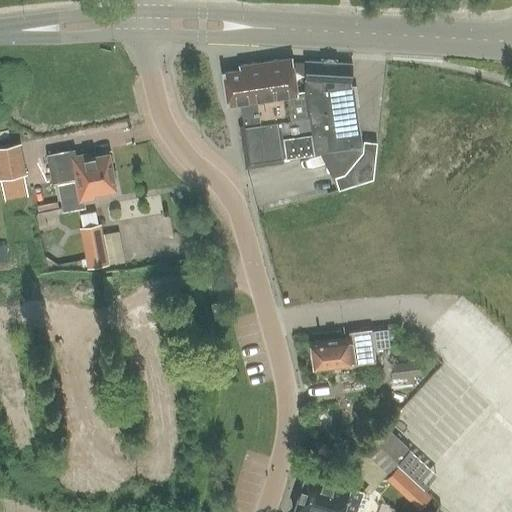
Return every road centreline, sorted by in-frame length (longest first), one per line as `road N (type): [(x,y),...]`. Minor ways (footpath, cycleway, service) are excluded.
road 1 (residential): [(263,511),(283,444),(279,353),(245,230),(211,175),(180,154),(137,26)]
road 2 (tertiary): [(511,41),(137,26)]
road 3 (tertiary): [(0,34),(137,26)]
